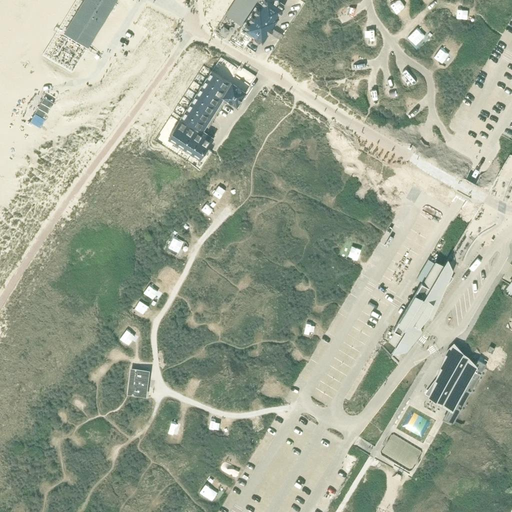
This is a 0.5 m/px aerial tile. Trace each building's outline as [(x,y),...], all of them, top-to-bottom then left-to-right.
[(81,0),(62,31),(88,47),(116,0),(81,0)] [(236,0),(226,16),(244,28),(242,30),(262,43),(279,18),(278,17),(284,7),(276,2),(277,2),(277,1),(278,0),(277,0),(274,0),(274,1),(273,0),(236,0)] [(246,92),(233,84),(232,85),(212,71),(169,139),(200,159),(213,139),(202,132),(222,101),(226,104),(228,101),(237,107),(246,92)] [(54,103),(44,97),(31,122),(41,127),(54,103)] [(436,264),(392,340),(398,344),(397,346),(406,349),(416,335),(410,331),(414,323),(418,324),(426,315),(429,317),(438,302),(441,293),(453,278),(449,275),(451,271),(445,265),(444,267),(436,264)] [(439,374),(425,394),(452,408),(445,419),(453,423),(486,365),(478,361),(475,366),(473,365),(454,346),(449,351),(439,374)] [(133,370),(130,394),(146,396),(149,372),(133,370)]
